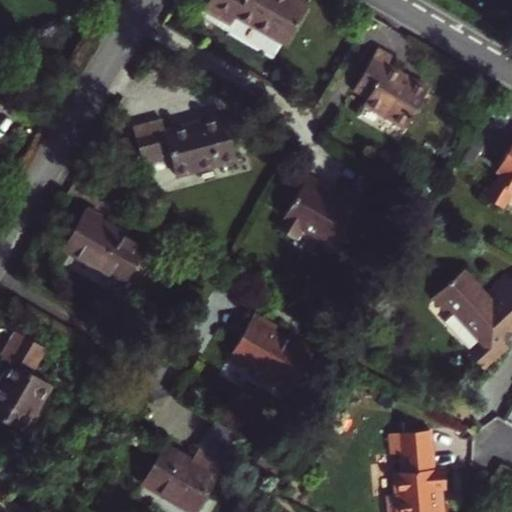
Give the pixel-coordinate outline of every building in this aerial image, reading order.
[(283,44),(306,4),(298,0),(207,0),(203,8),(230,24),(235,16),(283,44)] [(387,64),(393,55),(377,46),(351,89),(365,97),(362,102),(404,127),(428,87),(387,64)] [(160,118),(132,126),(141,160),(170,153),(176,174),(237,158),(225,113),(163,130),(160,118)] [(511,140),(495,171),(501,174),(497,181),(491,178),(482,193),(504,206),(511,192),(511,191),(511,140)] [(344,236),(351,234),(365,231),(360,208),(353,210),(329,196),(334,188),(306,172),(278,221),(278,228),(286,232),(295,231),(298,225),(309,232),(321,238),(324,248),(337,245),(338,247),(346,245),(346,243),(344,236)] [(123,281),(143,245),(99,218),(101,215),(86,206),(85,209),(83,208),(62,245),(123,281)] [(352,241),(351,234),(344,236),(346,243),(352,241)] [(511,328),(511,279),(506,274),(485,293),(459,267),(431,294),(443,307),(453,309),(482,340),(468,352),(483,367),(507,344),(502,338),(511,328)] [(292,385),(314,347),(296,336),(293,341),(274,331),(278,325),(253,311),(228,353),(242,361),(245,356),(255,362),(249,372),(271,384),(276,376),(292,385)] [(18,330),(28,336),(31,332),(20,326),(18,330)] [(0,417),(24,431),(52,383),(30,370),(45,345),(28,336),(18,330),(15,328),(0,353),(10,359),(0,377),(0,417)] [(215,415),(197,445),(225,461),(242,431),(215,415)] [(442,511),(441,501),(437,501),(435,484),(444,484),(441,463),(429,464),(424,425),(387,429),(389,450),(396,450),(397,468),(390,468),(393,491),(384,491),(386,511),(442,511)] [(193,511),(194,511),(225,461),(197,445),(190,457),(164,442),(141,482),(193,511)] [(263,447),(256,460),(261,463),(268,450),(263,447)] [(268,450),(261,463),(279,472),(286,459),(268,450)]
